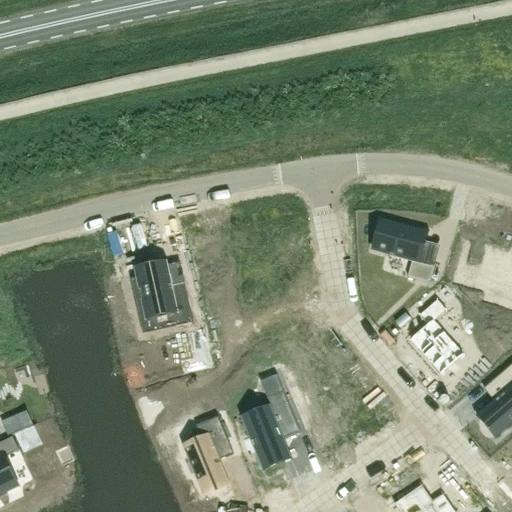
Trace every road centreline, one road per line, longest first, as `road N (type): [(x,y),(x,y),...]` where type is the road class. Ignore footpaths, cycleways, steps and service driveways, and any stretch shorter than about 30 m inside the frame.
road 1 (residential): [(308,166),(0,233)]
road 2 (residential): [(308,166),(353,326),(434,417)]
road 3 (residential): [(511,190),(389,162),(308,166)]
road 4 (residential): [(277,511),(434,417)]
road 5 (primary): [(0,37),(169,0)]
road 6 (unknown): [(480,468),(505,408),(511,334)]
